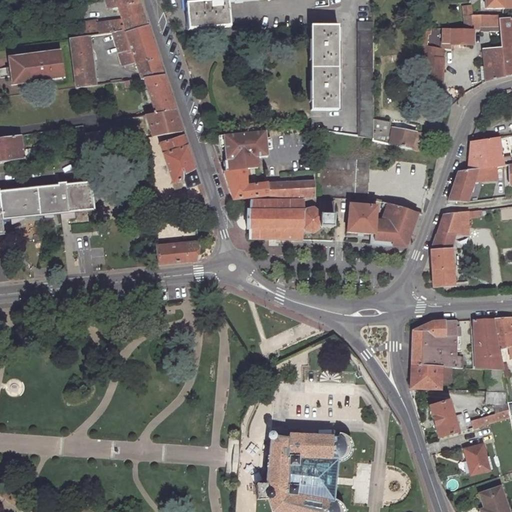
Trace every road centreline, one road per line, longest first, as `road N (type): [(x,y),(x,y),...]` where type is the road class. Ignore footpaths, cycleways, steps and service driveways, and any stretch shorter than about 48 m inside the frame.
road 1 (tertiary): [(232,267),(146,0)]
road 2 (residential): [(511,84),(472,106),(395,310)]
road 3 (tertiary): [(0,294),(232,267)]
road 4 (tertiary): [(399,396),(442,511)]
